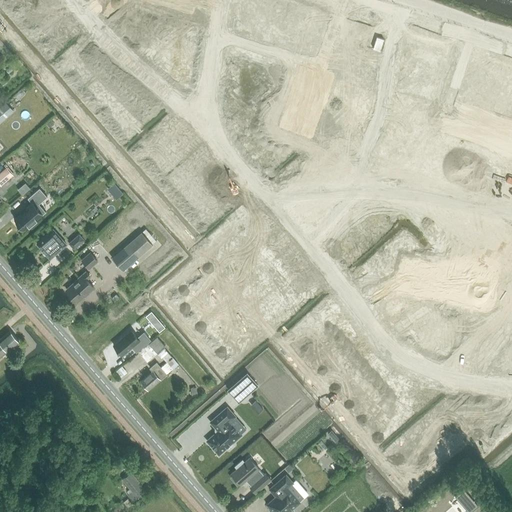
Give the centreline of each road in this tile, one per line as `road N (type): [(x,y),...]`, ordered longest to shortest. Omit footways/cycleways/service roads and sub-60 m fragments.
road 1 (residential): [(511,387),(423,366),(374,321),(205,119)]
road 2 (residential): [(405,2),(346,186),(511,219)]
road 3 (tertiary): [(215,511),(0,263)]
road 4 (residential): [(342,0),(320,65),(216,34)]
road 5 (residential): [(205,119),(86,10)]
